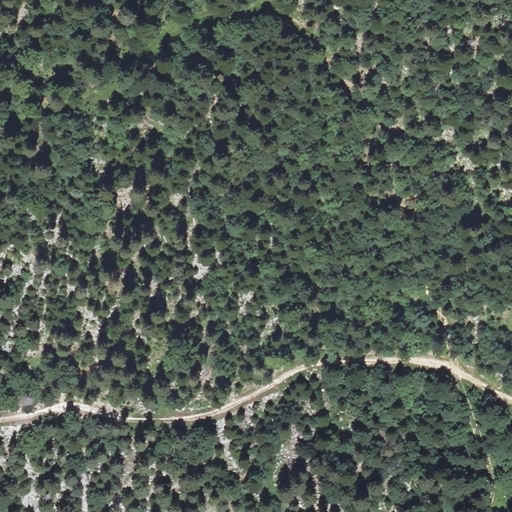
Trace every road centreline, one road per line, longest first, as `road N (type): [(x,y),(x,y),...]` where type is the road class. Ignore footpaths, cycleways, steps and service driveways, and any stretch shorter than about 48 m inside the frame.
road 1 (track): [(464,511),(486,503),(456,430),(434,409),(422,363),(429,328),(408,207),(352,88),(267,0)]
road 2 (track): [(511,398),(448,368),(370,358),(315,362),(211,416),(80,407),(0,419)]
